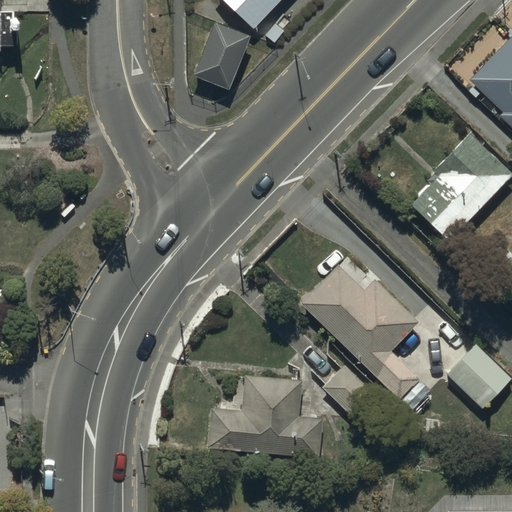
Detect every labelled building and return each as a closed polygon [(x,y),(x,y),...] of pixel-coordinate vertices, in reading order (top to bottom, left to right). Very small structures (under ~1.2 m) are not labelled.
[(223,0),(254,29),(281,0),(223,0)] [(212,18),(191,73),(226,87),(247,32),(212,18)] [(511,36),(469,80),(501,112),(498,114),(511,128),(511,36)] [(433,174),(407,202),(447,240),(511,173),(468,131),(429,171),(433,174)] [(511,286),(511,254),(485,286),(501,300),(511,286)] [(338,265),(300,304),(398,399),(417,379),(387,351),(415,322),(373,282),(364,291),(338,265)] [(473,343),(445,373),(480,406),(508,377),(473,343)] [(342,362),(321,384),(356,418),(377,396),(342,362)] [(208,408),(205,446),(321,455),(324,416),(296,414),(299,379),(243,375),(241,411),(208,408)] [(443,511),(511,511),(511,502),(444,502),(443,511)]
